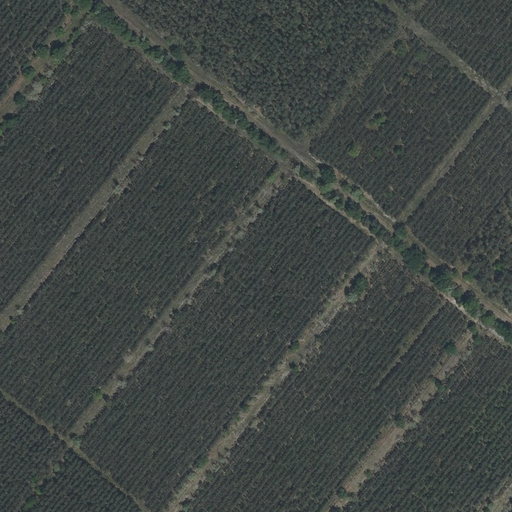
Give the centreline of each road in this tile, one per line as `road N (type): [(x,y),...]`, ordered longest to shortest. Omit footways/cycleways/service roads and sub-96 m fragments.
road 1 (track): [(511,322),(102,0)]
road 2 (track): [(96,0),(0,121)]
